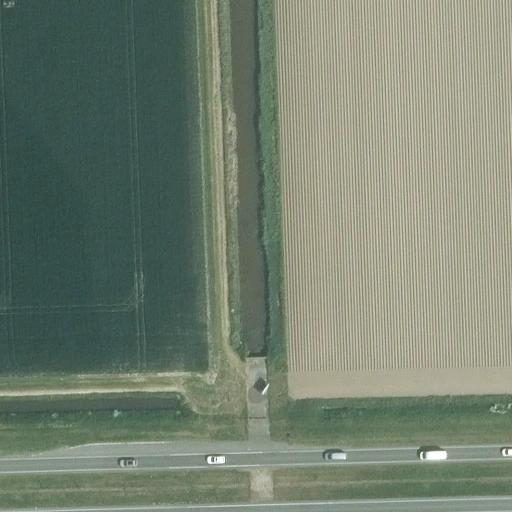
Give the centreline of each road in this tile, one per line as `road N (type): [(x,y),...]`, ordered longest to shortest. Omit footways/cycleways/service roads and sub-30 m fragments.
road 1 (trunk): [(511,452),(0,466)]
road 2 (trunk): [(189,511),(511,503)]
